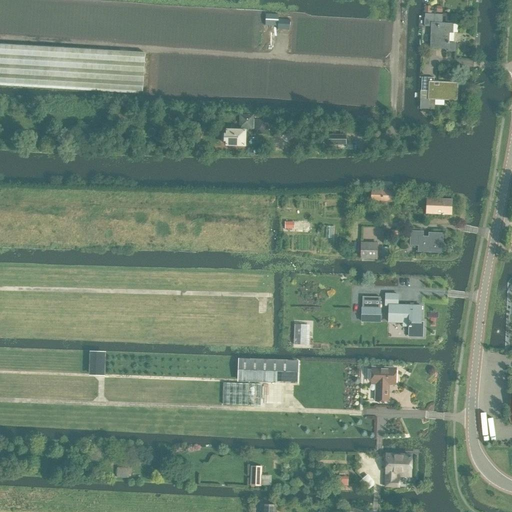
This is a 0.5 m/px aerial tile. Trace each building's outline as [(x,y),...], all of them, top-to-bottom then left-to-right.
[(265,25),(277,26),(277,29),(289,30),(290,20),(278,19),(278,14),(266,13),(265,25)] [(442,24),(442,14),(425,13),(424,26),(430,27),(430,48),(447,49),(447,51),(455,52),(455,43),(449,43),(449,42),(448,42),(448,33),(452,33),(452,24),(442,24)] [(0,83),(142,92),(145,53),(0,44),(0,83)] [(435,109),(435,99),(456,101),(457,83),(439,82),(439,86),(433,86),(433,78),(422,77),(421,91),(420,109),(435,109)] [(227,136),(225,136),(225,144),(227,144),(227,147),(245,147),(245,131),(254,131),(254,135),(269,135),(269,121),(253,121),(253,116),(239,116),(239,131),(239,133),(227,133),(227,136)] [(327,135),(327,145),(346,145),(346,135),(327,135)] [(371,202),(392,202),(392,192),(382,192),(382,188),(371,188),(371,202)] [(452,200),(427,198),(427,200),(427,214),(451,215),(452,200)] [(411,232),(410,245),(418,246),(418,252),(429,253),(442,253),(445,251),(445,245),(443,242),(443,234),(429,234),(429,238),(423,237),(423,232),(411,232)] [(376,259),(377,244),(362,244),(361,259),(376,259)] [(386,294),(385,305),(389,306),(388,322),(403,323),(409,323),(409,327),(408,336),(423,337),(423,322),(421,322),(421,306),(397,305),(398,295),(386,294)] [(362,297),(362,322),(380,322),(380,298),(362,297)] [(294,344),(306,345),(307,325),(295,325),(294,344)] [(91,353),(90,374),(102,374),(103,353),(91,353)] [(240,360),(239,381),(295,383),(296,362),(240,360)] [(376,384),(375,401),(388,402),(389,385),(395,385),(396,369),(372,368),(372,384),(376,384)] [(224,383),(223,404),(261,406),(261,385),(224,383)] [(387,456),(386,472),(386,486),(398,486),(399,480),(395,480),(395,473),(410,473),(411,456),(387,456)] [(251,466),(250,486),(271,487),(272,476),(261,475),(261,466),(251,466)] [(129,468),(117,467),(116,477),(128,478),(129,468)]
